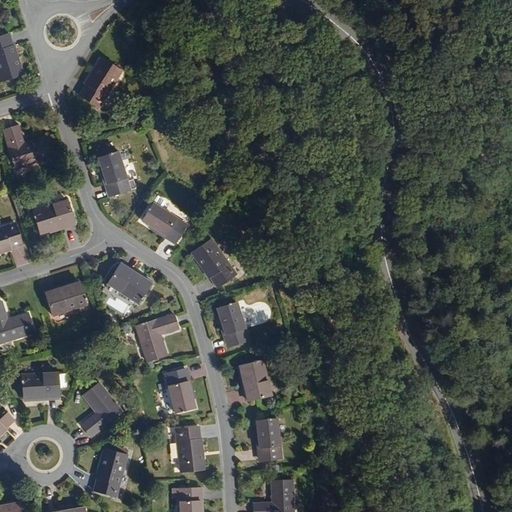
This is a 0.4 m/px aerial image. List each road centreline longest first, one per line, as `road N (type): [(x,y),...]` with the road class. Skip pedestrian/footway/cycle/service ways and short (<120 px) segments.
road 1 (unclassified): [(484,511),(384,222),(375,76),(319,0)]
road 2 (residential): [(105,236),(178,280),(189,303),(219,406),(224,511)]
road 3 (residential): [(56,90),(77,180),(105,236)]
road 4 (residential): [(23,443),(43,429),(68,447),(57,474),(28,471)]
